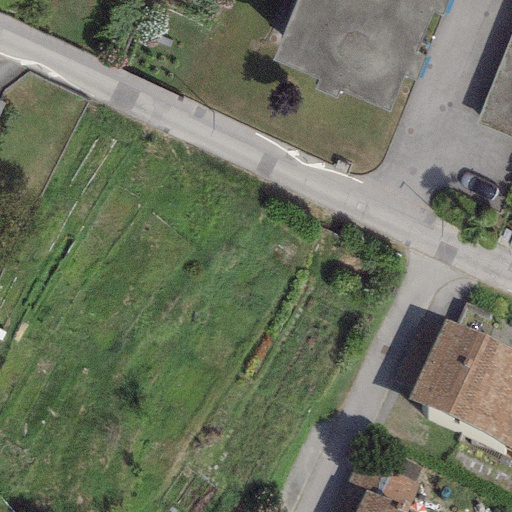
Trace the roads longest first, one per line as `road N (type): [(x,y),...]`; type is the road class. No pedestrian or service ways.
road 1 (residential): [(511,270),(0,43)]
road 2 (unknown): [(438,238),(312,511)]
